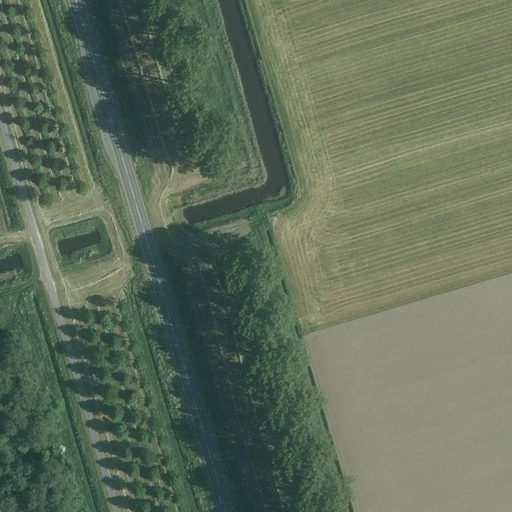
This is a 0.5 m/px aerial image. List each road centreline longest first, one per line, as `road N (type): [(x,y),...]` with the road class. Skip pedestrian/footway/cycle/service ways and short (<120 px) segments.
road 1 (trunk): [(226,511),(76,0)]
road 2 (unclassified): [(116,511),(0,111)]
